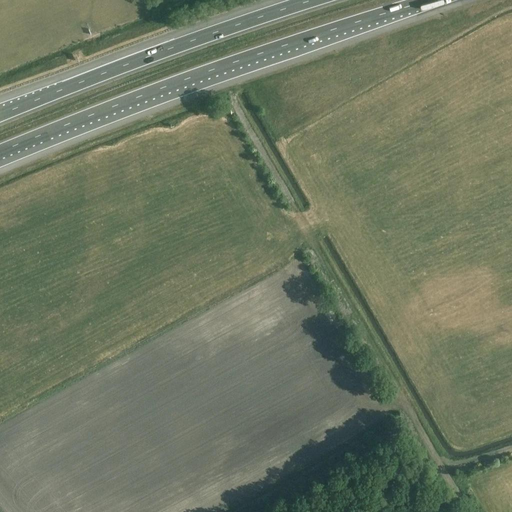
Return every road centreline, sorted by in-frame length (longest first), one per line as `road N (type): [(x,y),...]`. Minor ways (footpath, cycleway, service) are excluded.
road 1 (motorway): [(0,152),(174,83),(432,0)]
road 2 (track): [(232,102),(444,471)]
road 3 (motorway): [(315,0),(0,115)]
